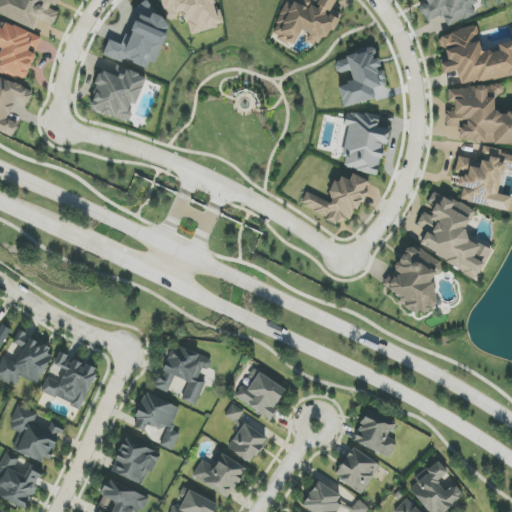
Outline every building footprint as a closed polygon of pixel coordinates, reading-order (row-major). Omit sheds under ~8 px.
[(0,0),(0,15),(34,29),(38,20),(53,26),(59,10),(54,8),(57,0),(0,0)] [(191,33),(222,26),(216,0),(161,0),(166,19),(187,14),(191,33)] [(294,0),(285,0),(271,36),(296,46),(302,31),(311,34),(308,41),(319,45),(322,36),(330,39),(338,18),(330,15),(335,0),(300,0),(300,2),(294,0)] [(480,13),(473,0),(426,0),(428,2),(419,6),(427,23),(442,15),(448,28),(480,13)] [(42,38),(0,20),(0,47),(1,48),(0,51),(0,70),(25,81),(36,53),(42,38)] [(511,76),(511,42),(498,44),(499,51),(481,54),(477,28),(441,34),(444,58),(440,58),(442,74),(458,71),(460,85),(511,76)] [(344,107),(384,97),(372,48),(346,55),(353,82),(338,85),(344,107)] [(349,71),(346,59),(335,63),(338,74),(349,71)] [(132,123),(145,75),(116,67),(114,75),(100,71),(89,111),(132,123)] [(0,132),(11,138),(12,136),(17,127),(16,126),(17,125),(10,122),(9,124),(3,121),(7,114),(8,114),(12,106),(11,105),(14,100),(24,105),(26,102),(27,103),(31,95),(29,95),(31,93),(20,88),(21,86),(14,83),(13,85),(8,82),(3,92),(1,91),(6,81),(0,78),(0,132)] [(511,142),(511,112),(494,113),(494,96),(503,96),(502,86),(448,88),(449,103),(455,102),(455,111),(446,111),(447,127),(459,127),(459,145),(511,142)] [(342,168),(380,174),(387,129),(377,128),(379,117),(347,112),(345,126),(348,127),(342,168)] [(503,166),(511,168),(511,153),(484,148),(481,162),(458,157),(455,173),(461,174),(459,186),(463,187),(460,201),(494,207),(503,166)] [(301,206),(339,223),(341,218),(352,223),(370,182),(352,174),(349,180),(339,175),(327,201),(307,192),(301,206)] [(491,249),(463,237),(475,210),(433,192),(428,203),(435,206),(431,215),(422,212),(416,226),(427,231),(419,250),(479,276),(491,249)] [(382,283),(406,302),(403,304),(416,314),(419,310),(424,314),(442,291),(431,282),(442,267),(412,244),(382,283)] [(38,385),(54,351),(17,334),(8,354),(7,353),(0,369),(0,379),(17,387),(21,377),(38,385)] [(154,387),(168,393),(175,377),(190,383),(182,401),(195,406),(205,384),(198,381),(203,369),(208,371),(211,363),(171,346),(154,387)] [(80,409),(97,370),(67,357),(68,356),(59,352),(42,392),(80,409)] [(286,389),(254,369),(248,378),(253,381),(248,389),(243,385),(235,398),(272,421),(279,410),(275,408),(286,389)] [(180,408),(146,394),(133,427),(144,432),(147,425),(160,430),(155,443),(173,450),(179,434),(171,431),(180,408)] [(225,417),(236,424),(244,412),(233,404),(225,417)] [(12,450),(45,465),(58,436),(35,426),(40,415),(20,406),(9,428),(20,433),(12,450)] [(396,423),(367,411),(354,442),(390,458),(397,444),(389,440),(396,423)] [(143,484),(148,471),(153,472),(160,454),(123,441),(112,473),(143,484)] [(336,479),(366,493),(379,463),(350,449),(336,479)] [(228,499),(247,468),(218,451),(211,463),(203,459),(193,477),(228,499)] [(0,496),(24,510),(42,475),(30,469),(26,476),(15,470),(20,460),(8,453),(0,467),(0,496)] [(409,486),(428,511),(445,511),(462,499),(445,478),(449,475),(439,462),(409,486)] [(139,511),(146,497),(108,480),(98,503),(108,507),(110,502),(116,504),(112,511),(106,511),(99,508),(97,511),(139,511)] [(214,511),(218,504),(183,488),(179,497),(184,500),(180,508),(174,505),(171,511),(214,511)] [(420,511),(407,499),(394,511),(420,511)] [(350,511),(366,511),(370,509),(360,500),(350,511)]
